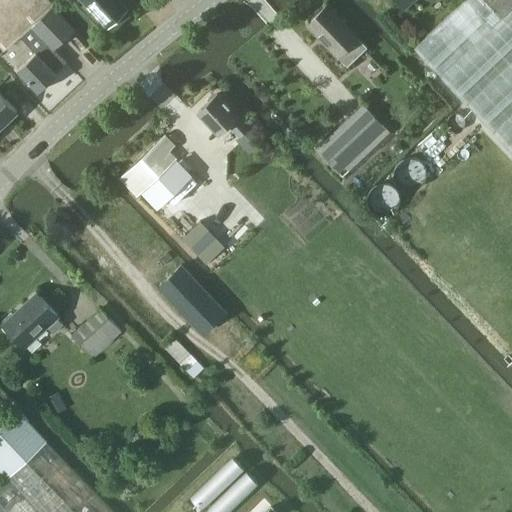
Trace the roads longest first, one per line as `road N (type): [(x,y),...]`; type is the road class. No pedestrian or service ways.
road 1 (track): [(372,511),(245,379),(172,321),(27,156)]
road 2 (residential): [(0,184),(210,0)]
